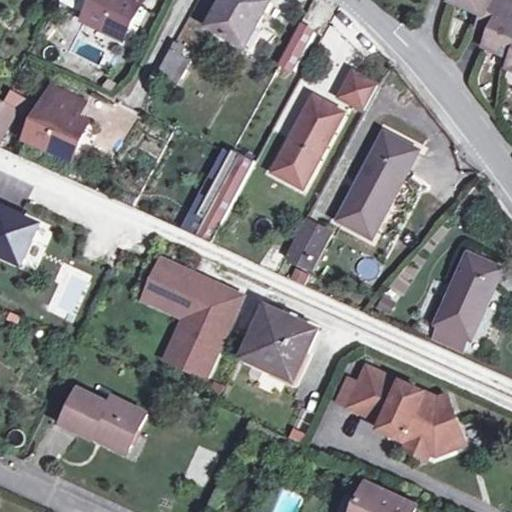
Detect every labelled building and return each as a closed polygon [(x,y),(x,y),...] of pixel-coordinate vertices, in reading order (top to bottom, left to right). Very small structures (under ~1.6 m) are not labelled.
[(89,0),(81,18),(129,40),(146,4),(140,1),(140,0),(89,0)] [(274,4),(267,0),(228,0),(213,27),(257,52),(266,31),(262,28),(274,4)] [(473,13),(470,21),(485,28),(478,47),(505,58),(501,67),(511,71),(511,4),(502,0),(446,0),(446,2),(449,3),(473,13)] [(178,44),(161,75),(183,87),(193,63),(184,58),(188,49),(178,44)] [(388,89),(363,75),(350,99),(374,113),(388,89)] [(56,86),(33,136),(53,146),(75,157),(82,141),(93,117),(81,111),(85,100),(56,86)] [(0,99),(0,118),(8,104),(0,99)] [(322,99),(288,160),(301,167),(294,180),(310,189),(351,115),(322,99)] [(25,113),(8,104),(0,118),(0,121),(15,130),(25,113)] [(0,143),(7,147),(15,130),(0,121),(0,143)] [(425,152),(394,134),(347,219),(379,237),(425,152)] [(180,227),(211,243),(254,162),(223,146),(180,227)] [(301,167),(288,160),(281,173),(294,180),(301,167)] [(4,204),(0,202),(0,251),(23,261),(39,225),(2,209),(4,204)] [(312,222),(293,256),(318,270),(337,237),(312,222)] [(435,342),(458,353),(465,338),(472,340),(502,271),(467,257),(436,324),(441,327),(435,342)] [(146,296),(157,301),(174,264),(163,259),(146,296)] [(215,282),(174,264),(157,301),(178,311),(187,315),(169,357),(206,374),(237,305),(221,298),(210,293),(215,282)] [(57,309),(75,315),(86,280),(68,274),(57,309)] [(243,294),(215,282),(210,293),(221,298),(237,305),(243,294)] [(320,329),(270,306),(247,357),(289,376),(302,347),(310,350),(320,329)] [(187,315),(178,311),(159,352),(169,357),(187,315)] [(310,350),(302,347),(289,376),(297,380),(310,350)] [(378,368),(374,366),(356,406),(360,408),(378,368)] [(437,394),(378,368),(360,408),(389,421),(386,429),(395,433),(399,424),(412,430),(408,439),(414,442),(436,452),(443,454),(454,450),(449,435),(467,428),(454,394),(444,397),(437,394)] [(68,433),(99,447),(103,437),(137,452),(152,417),(119,403),(115,411),(83,395),(68,433)] [(303,441),(316,411),(303,405),(290,435),(303,441)] [(399,424),(395,433),(408,439),(412,430),(399,424)] [(467,428),(449,435),(454,450),(472,443),(467,428)] [(103,437),(99,447),(133,462),(137,452),(103,437)] [(414,442),(411,449),(433,458),(436,452),(414,442)] [(363,504),(359,511),(419,511),(420,511),(371,488),(363,504)] [(359,511),(363,504),(348,497),(341,511),(359,511)]
